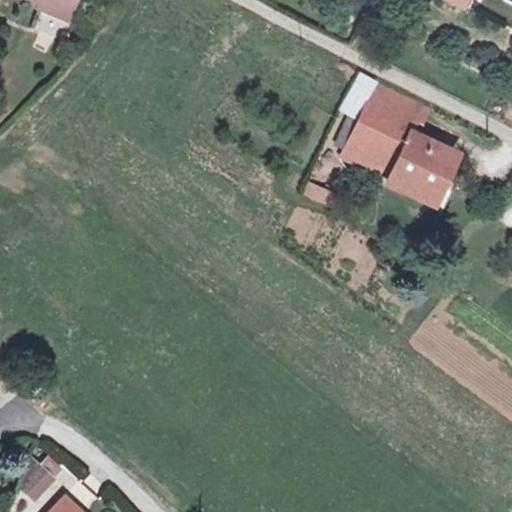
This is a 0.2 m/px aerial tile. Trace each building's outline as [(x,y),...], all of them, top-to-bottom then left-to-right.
[(29,0),(40,4),(38,9),(67,21),(75,0),(29,0)] [(376,84),(369,96),(417,120),(423,107),(376,84)] [(417,120),(369,96),(344,149),(370,161),(391,171),(386,182),(430,203),(432,198),(439,184),(453,156),(410,134),(417,120)] [(391,171),(370,161),(366,170),(387,180),(391,171)] [(302,196),(326,206),(332,191),(307,182),(302,196)] [(439,184),(432,198),(442,203),(449,189),(439,184)] [(22,372),(18,377),(24,382),(28,376),(22,372)] [(40,467),(30,458),(18,486),(32,500),(60,470),(48,458),(40,467)] [(78,511),(64,499),(51,511),(78,511)]
